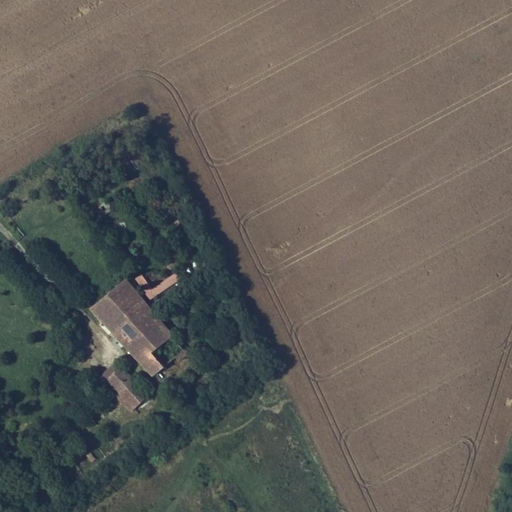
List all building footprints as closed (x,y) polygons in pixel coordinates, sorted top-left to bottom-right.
[(108,200),(94,205),(97,213),(111,209),(108,200)] [(120,233),(127,231),(124,221),(117,223),(120,233)] [(189,266),(180,268),(182,276),(191,273),(189,266)] [(178,272),(151,288),(141,272),(134,277),(149,301),(183,280),(178,272)] [(113,331),(145,302),(126,278),(91,306),(113,331)] [(187,353),(145,302),(113,331),(153,375),(176,357),(179,360),(187,353)] [(121,367),(104,381),(130,411),(146,397),(140,389),(144,386),(141,382),(137,386),(121,367)]
